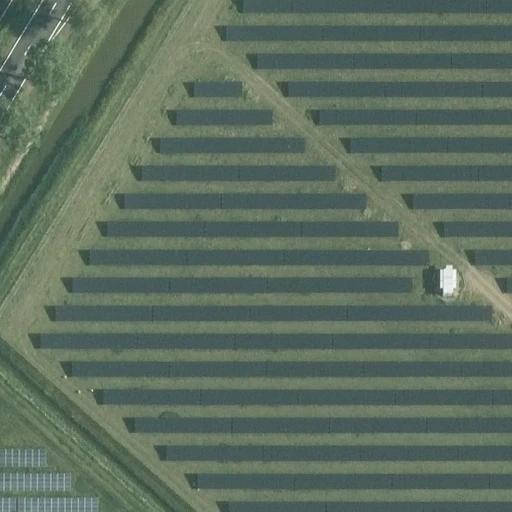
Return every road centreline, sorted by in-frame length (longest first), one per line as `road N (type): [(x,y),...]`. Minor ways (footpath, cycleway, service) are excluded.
road 1 (track): [(200,36),(511,311)]
road 2 (track): [(0,381),(144,511)]
